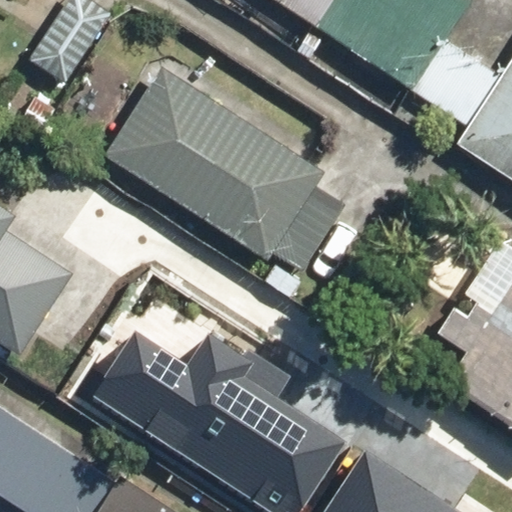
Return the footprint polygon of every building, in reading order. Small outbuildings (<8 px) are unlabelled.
[(101,0),(69,0),(27,57),(63,84),(117,12),(101,0)] [(331,0),(277,0),(316,24),(331,0)] [(469,0),(339,0),(321,28),(413,87),(469,0)] [(511,56),(459,139),(511,172),(511,56)] [(325,169),(159,65),(104,152),(270,257),(325,169)] [(73,273),(2,228),(12,212),(0,203),(0,338),(22,353),(73,273)] [(511,276),(491,310),(475,300),(449,341),(468,352),(447,384),(511,424),(511,276)] [(175,351),(125,319),(84,381),(134,413),(175,351)] [(308,511),(410,511),(423,492),(376,462),(397,430),(283,357),(219,454),(299,506),(308,511)] [(186,511),(119,468),(90,511),(186,511)]
